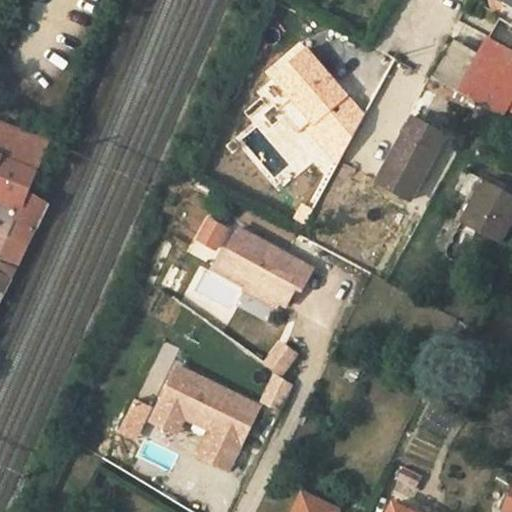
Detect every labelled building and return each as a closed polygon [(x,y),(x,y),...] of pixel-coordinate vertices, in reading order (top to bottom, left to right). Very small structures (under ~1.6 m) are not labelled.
[(511,18),(511,6),(501,0),(493,0),(493,14),(501,18),(509,23),(511,18)] [(511,0),(501,0),(511,6),(511,18),(509,23),(511,24),(511,0)] [(511,24),(509,23),(501,18),(479,57),(459,93),(504,118),(511,103),(511,24)] [(459,93),(479,57),(454,43),(434,79),(459,93)] [(294,100),(309,119),(313,124),(347,96),(308,49),(274,77),(294,100)] [(309,119),(294,100),(282,111),(297,129),(309,119)] [(445,136),(414,118),(377,183),(409,201),(445,136)] [(0,204),(17,212),(12,223),(0,218),(0,242),(7,246),(1,261),(18,268),(49,205),(26,192),(45,142),(0,124),(0,204)] [(511,219),(511,195),(486,181),(452,242),(469,250),(478,234),(499,244),(511,219)] [(312,270),(238,228),(216,268),(246,285),(278,302),(285,306),(296,287),(301,290),(312,270)] [(191,240),(185,250),(205,261),(210,251),(191,240)] [(1,261),(0,262),(0,274),(11,280),(18,268),(1,261)] [(158,285),(173,291),(180,275),(165,268),(158,285)] [(0,299),(11,280),(0,274),(0,299)] [(278,302),(246,285),(244,289),(276,307),(278,302)] [(279,378),(292,351),(280,346),(254,400),(276,410),(289,383),(279,378)] [(176,366),(154,410),(179,423),(182,416),(210,430),(197,456),(227,471),(259,407),(176,366)] [(126,396),(111,431),(133,440),(148,405),(126,396)] [(174,432),(179,423),(154,410),(149,419),(174,432)] [(336,511),(337,511),(304,494),(294,511),(336,511)]
